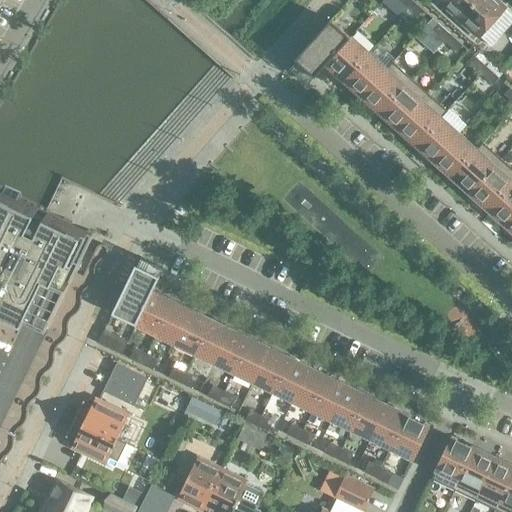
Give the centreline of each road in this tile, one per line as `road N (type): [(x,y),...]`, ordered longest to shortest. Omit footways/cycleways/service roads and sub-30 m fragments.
road 1 (residential): [(133,225),(462,381)]
road 2 (residential): [(511,303),(258,76)]
road 3 (residential): [(0,503),(133,225)]
road 4 (residential): [(133,225),(258,76)]
road 5 (residential): [(401,511),(462,381)]
